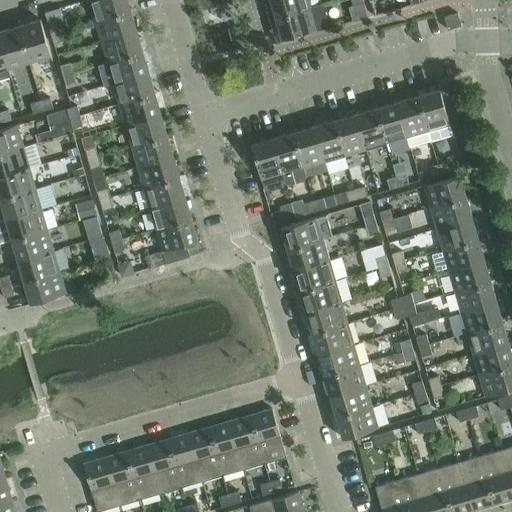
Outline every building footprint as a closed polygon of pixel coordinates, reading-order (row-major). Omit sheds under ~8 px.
[(88,0),(95,21),(130,11),(127,0),(88,0)] [(308,0),(269,0),(275,18),(311,8),(308,0)] [(319,5),(311,8),(275,18),(282,40),(317,30),(317,29),(325,27),(327,23),(323,7),(319,5)] [(44,13),(51,34),(61,31),(58,21),(63,20),(59,8),(44,13)] [(130,11),(95,21),(101,42),(137,32),(130,11)] [(458,14),(444,17),(448,30),(461,26),(458,14)] [(40,20),(18,26),(29,62),(51,55),(40,20)] [(18,26),(0,31),(0,40),(8,68),(29,62),(18,26)] [(61,31),(51,34),(54,44),(64,41),(61,31)] [(137,32),(101,42),(107,63),(143,52),(137,32)] [(0,40),(0,80),(11,77),(8,68),(0,40)] [(143,52),(107,63),(113,84),(149,73),(143,52)] [(60,66),(63,76),(73,73),(70,63),(60,66)] [(73,73),(63,76),(66,85),(76,82),(73,73)] [(149,73),(113,84),(119,104),(155,94),(149,73)] [(440,90),(418,96),(431,141),(453,135),(440,90)] [(155,94),(119,104),(125,125),(161,115),(155,94)] [(418,96),(397,102),(410,147),(431,141),(418,96)] [(50,98),(40,101),(43,111),(53,108),(50,98)] [(43,111),(40,101),(30,103),(33,114),(43,111)] [(376,109),(387,144),(389,151),(390,151),(393,152),(407,148),(409,145),(409,148),(410,147),(397,102),(376,109)] [(67,110),(69,119),(80,116),(77,106),(66,109),(67,110)] [(376,109),(355,115),(366,150),(387,144),(376,109)] [(8,110),(0,112),(0,117),(2,123),(11,120),(8,110)] [(67,110),(47,116),(53,138),(73,132),(72,129),(69,119),(67,110)] [(161,115),(125,125),(132,147),(167,136),(161,115)] [(355,115),(335,121),(345,156),(366,150),(355,115)] [(80,116),(69,119),(72,129),(82,125),(80,116)] [(335,121),(314,127),(324,162),(345,156),(335,121)] [(0,129),(0,153),(23,147),(17,125),(0,129)] [(314,127),(293,133),(304,168),(324,162),(314,127)] [(293,133),(273,139),(285,183),(289,185),(304,180),(306,177),(304,168),(293,133)] [(167,136),(132,147),(138,167),(173,157),(167,136)] [(285,183),(273,139),(251,145),(261,180),(264,189),(268,191),(283,187),(285,183)] [(23,147),(0,153),(0,176),(29,168),(23,147)] [(76,147),(66,150),(68,157),(78,154),(76,147)] [(84,150),(87,159),(98,156),(95,147),(84,150)] [(98,156),(87,159),(90,169),(101,166),(98,156)] [(173,157),(138,167),(144,188),(179,178),(173,157)] [(448,162),(438,165),(441,175),(451,172),(448,162)] [(441,175),(438,165),(428,168),(431,178),(441,175)] [(29,168),(0,176),(0,198),(35,188),(29,168)] [(406,174),(396,177),(399,187),(409,184),(406,174)] [(424,186),(430,208),(466,198),(459,176),(424,186)] [(399,187),(396,177),(386,180),(390,190),(399,187)] [(179,178),(144,188),(150,209),(185,198),(179,178)] [(364,186),(355,189),(358,199),(367,196),(364,186)] [(35,188),(0,198),(0,199),(6,219),(41,209),(35,188)] [(97,191),(99,201),(110,198),(107,188),(97,191)] [(358,199),(355,189),(345,192),(348,202),(358,199)] [(110,198),(99,201),(102,211),(113,208),(110,198)] [(185,198),(150,209),(156,230),(191,219),(185,198)] [(323,198),(313,201),(316,211),(326,208),(323,198)] [(466,198),(430,208),(436,229),(472,219),(466,198)] [(93,199),(80,203),(85,219),(97,215),(93,199)] [(316,211),(313,201),(303,204),(306,214),(316,211)] [(370,202),(359,205),(366,227),(376,224),(370,202)] [(41,209),(6,219),(12,240),(47,230),(41,209)] [(379,212),(382,222),(392,219),(389,209),(379,212)] [(281,210),(271,213),(274,224),(284,221),(281,210)] [(281,228),(287,250),(323,239),(316,218),(281,228)] [(191,219),(156,230),(166,264),(190,257),(186,245),(198,241),(191,219)] [(392,219),(382,222),(385,232),(395,229),(392,219)] [(472,219),(436,229),(442,250),(478,239),(472,219)] [(376,224),(366,227),(369,237),(379,234),(376,224)] [(47,230),(12,240),(18,261),(53,251),(47,230)] [(109,233),(111,242),(122,239),(119,230),(109,233)] [(103,236),(89,240),(92,248),(106,244),(103,236)] [(122,239),(111,242),(114,252),(125,249),(122,239)] [(323,239),(287,250),(293,271),(329,260),(323,239)] [(478,239),(442,250),(443,252),(432,255),(436,271),(448,268),(449,271),(484,260),(478,239)] [(53,251),(18,261),(24,282),(59,271),(53,251)] [(391,254),(394,264),(405,261),(402,251),(391,254)] [(375,259),(378,268),(388,265),(385,256),(375,259)] [(329,260),(293,271),(299,291),(335,281),(329,260)] [(484,260),(449,271),(455,292),(490,282),(484,260)] [(130,261),(118,264),(122,277),(134,273),(130,261)] [(405,261),(394,264),(397,273),(407,270),(405,261)] [(388,265),(378,268),(381,278),(391,275),(388,265)] [(59,271),(24,282),(30,304),(66,293),(59,271)] [(0,278),(0,285),(1,289),(11,286),(9,276),(0,278)] [(335,281),(299,291),(306,312),(341,302),(335,281)] [(490,282),(455,292),(461,313),(496,302),(490,282)] [(11,286),(1,289),(4,298),(14,295),(11,286)] [(411,294),(401,297),(404,307),(414,304),(411,294)] [(391,300),(393,310),(404,307),(401,297),(391,300)] [(341,302),(306,312),(312,334),(347,323),(341,302)] [(496,302),(461,313),(467,333),(502,323),(496,302)] [(414,304),(404,307),(407,317),(409,316),(417,314),(414,304)] [(404,307),(393,310),(396,320),(407,317),(404,307)] [(417,314),(409,316),(413,327),(425,323),(422,312),(417,314)] [(347,323),(312,334),(318,354),(353,344),(347,323)] [(502,323),(467,333),(473,354),(508,344),(502,323)] [(416,338),(419,347),(429,344),(426,335),(416,338)] [(400,342),(402,352),(413,349),(410,339),(400,342)] [(353,344),(318,354),(324,375),(359,365),(353,344)] [(429,344),(419,347),(421,357),(432,354),(429,344)] [(511,356),(508,344),(473,354),(479,375),(511,365),(511,356)] [(413,349),(402,352),(405,362),(416,359),(413,349)] [(359,365),(324,375),(330,396),(365,385),(359,365)] [(511,365),(479,375),(485,397),(511,389),(511,365)] [(428,379),(431,389),(441,386),(438,376),(428,379)] [(412,384),(415,393),(425,390),(422,381),(412,384)] [(365,385),(330,396),(336,417),(371,406),(365,385)] [(441,386),(431,389),(434,399),(444,395),(441,386)] [(425,390),(415,393),(417,403),(428,400),(425,390)] [(510,407),(507,397),(497,400),(500,410),(510,407)] [(371,406),(336,417),(342,438),(378,428),(371,406)] [(476,406),(466,409),(469,419),(479,416),(476,406)] [(272,409),(250,415),(264,464),(286,457),(272,409)] [(469,419),(466,409),(456,412),(459,422),(469,419)] [(250,415),(229,421),(244,470),(264,464),(250,415)] [(434,418),(424,421),(427,431),(437,429),(434,418)] [(229,421),(209,427),(223,476),(244,470),(229,421)] [(427,431),(424,421),(414,424),(417,434),(427,431)] [(209,427),(188,433),(202,482),(223,476),(209,427)] [(393,430),(383,433),(386,443),(396,441),(393,430)] [(188,433),(167,439),(181,488),(202,482),(188,433)] [(386,443),(383,433),(373,436),(376,446),(386,443)] [(167,439),(146,445),(161,494),(181,488),(167,439)] [(146,445),(126,451),(140,500),(161,494),(146,445)] [(511,446),(500,450),(511,490),(511,446)] [(511,490),(500,450),(480,456),(494,505),(511,499),(511,490)] [(126,451),(105,457),(119,506),(140,500),(126,451)] [(480,456),(459,462),(473,511),(494,505),(480,456)] [(98,511),(119,506),(105,457),(83,464),(97,511),(98,511)] [(459,462),(438,468),(450,511),(469,511),(473,511),(459,462)] [(450,511),(438,468),(417,474),(428,511),(450,511)] [(428,511),(417,474),(397,480),(405,511),(428,511)] [(5,479),(0,480),(0,503),(12,500),(5,479)] [(280,479),(270,482),(273,493),(283,490),(280,479)] [(405,511),(397,480),(375,487),(382,511),(405,511)] [(273,493),(270,482),(260,485),(263,495),(273,493)] [(238,491),(228,494),(231,505),(241,502),(238,491)] [(249,506),(251,511),(304,511),(298,491),(249,506)] [(231,505),(228,494),(219,497),(222,507),(231,505)] [(15,511),(12,500),(0,503),(0,511),(15,511)] [(199,511),(197,503),(187,506),(188,511),(199,511)]
